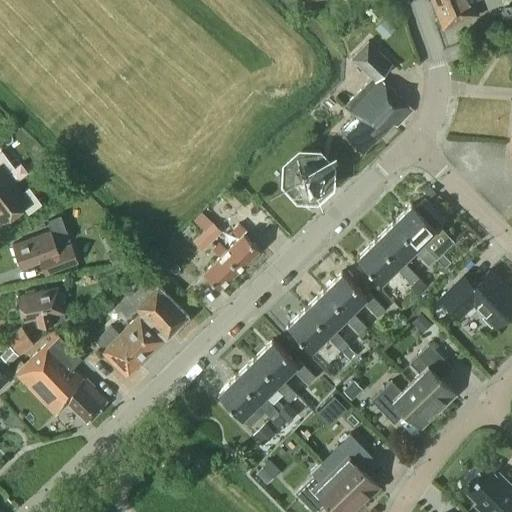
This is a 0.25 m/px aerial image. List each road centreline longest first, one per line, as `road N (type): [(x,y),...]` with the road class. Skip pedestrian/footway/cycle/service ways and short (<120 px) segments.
road 1 (tertiary): [(31,511),(412,140)]
road 2 (tertiary): [(412,140),(430,119),(437,92),(435,59),(414,0)]
road 3 (residential): [(511,242),(412,140)]
road 4 (residential): [(399,511),(442,445),(486,402)]
